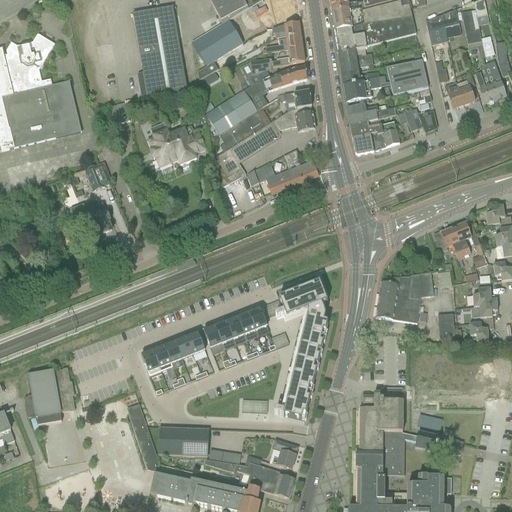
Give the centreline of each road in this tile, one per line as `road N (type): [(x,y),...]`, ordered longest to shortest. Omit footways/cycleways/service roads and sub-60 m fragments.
road 1 (residential): [(322,434),(157,419),(127,348),(274,290)]
road 2 (residential): [(338,180),(0,322)]
road 3 (unknown): [(20,28),(41,23),(68,44),(93,139),(0,162)]
road 4 (residential): [(347,176),(511,109)]
road 5 (tertiary): [(331,135),(312,0)]
road 6 (tertiary): [(322,434),(356,310)]
